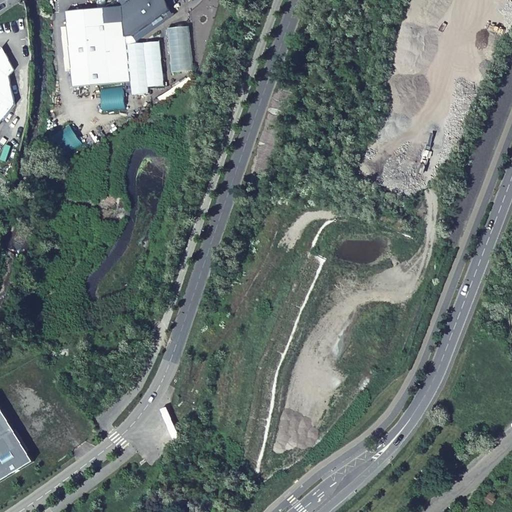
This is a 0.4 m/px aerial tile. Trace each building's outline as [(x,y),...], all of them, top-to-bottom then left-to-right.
[(135,0),(137,1),(128,6),(130,37),(137,37),(175,11),(172,0),(135,0)] [(75,84),(112,82),(132,81),(130,39),(130,37),(128,6),(71,10),(75,84)] [(130,39),(132,81),(133,95),(150,94),(149,87),(166,87),(163,43),(139,44),(138,39),(130,39)] [(6,48),(0,55),(0,127),(18,105),(12,77),(18,71),(6,48)] [(125,85),(102,87),(104,109),(126,108),(125,85)] [(0,405),(0,482),(34,461),(0,405)]
